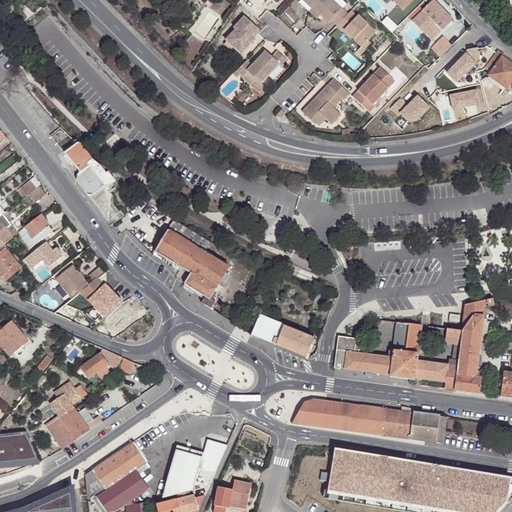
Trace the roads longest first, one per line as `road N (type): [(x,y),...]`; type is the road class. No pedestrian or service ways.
road 1 (secondary): [(0,105),(114,256),(167,304)]
road 2 (residential): [(0,501),(197,382)]
road 3 (residential): [(511,466),(289,431)]
road 4 (tertiary): [(203,117),(245,141),(310,160),(368,163),(416,153)]
road 5 (secondary): [(511,412),(292,379)]
road 6 (residential): [(164,348),(123,350),(0,297)]
road 7 (tertiary): [(416,153),(266,134)]
road 8 (tertiary): [(244,124),(132,53)]
